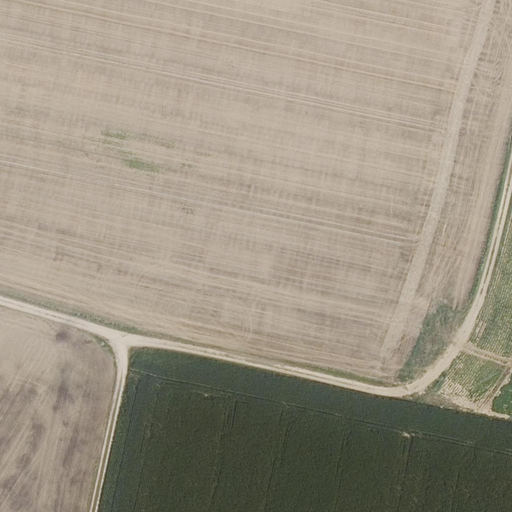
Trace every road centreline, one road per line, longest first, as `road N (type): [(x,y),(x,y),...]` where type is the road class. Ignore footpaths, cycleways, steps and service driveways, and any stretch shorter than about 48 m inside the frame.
road 1 (track): [(127,342),(417,394),(455,353),(474,312),(511,169)]
road 2 (track): [(127,342),(91,511)]
road 3 (track): [(0,304),(127,342)]
